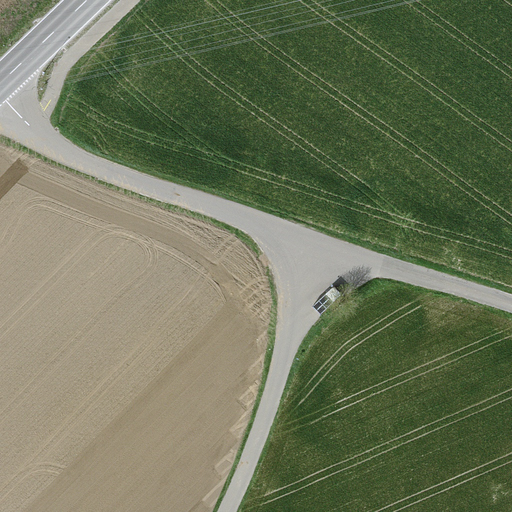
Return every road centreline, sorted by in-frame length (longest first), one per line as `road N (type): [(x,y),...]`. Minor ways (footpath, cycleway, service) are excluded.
road 1 (residential): [(0,97),(33,131),(90,166),(511,306)]
road 2 (primary): [(0,85),(88,0)]
